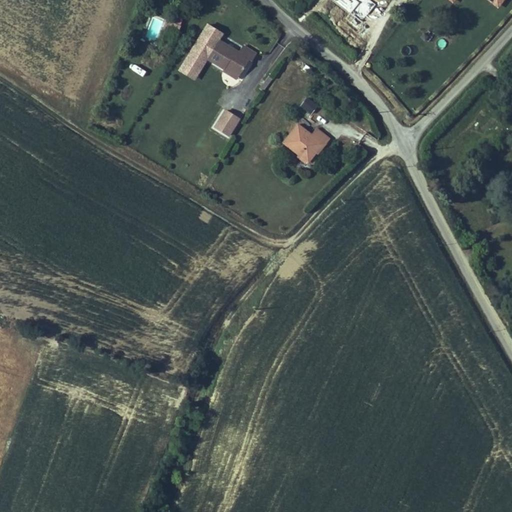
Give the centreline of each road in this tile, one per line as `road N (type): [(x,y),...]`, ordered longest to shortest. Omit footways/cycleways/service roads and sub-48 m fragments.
road 1 (track): [(147,511),(220,317),(282,236),(400,142)]
road 2 (track): [(282,236),(0,76)]
road 3 (tertiary): [(400,142),(511,352)]
road 4 (tertiary): [(269,0),(363,86),(400,142)]
road 5 (unclassified): [(400,142),(511,30)]
